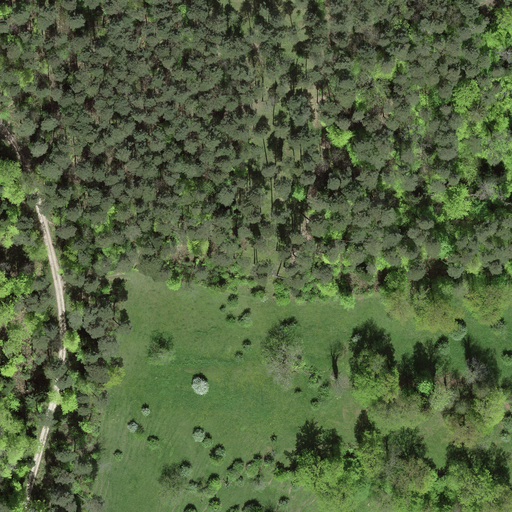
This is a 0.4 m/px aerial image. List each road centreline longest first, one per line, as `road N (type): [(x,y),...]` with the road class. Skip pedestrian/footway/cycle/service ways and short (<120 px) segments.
road 1 (track): [(0,121),(36,176),(60,284),(51,419),(21,511)]
road 2 (track): [(327,0),(313,84),(270,145)]
road 3 (track): [(48,223),(25,297),(0,342)]
